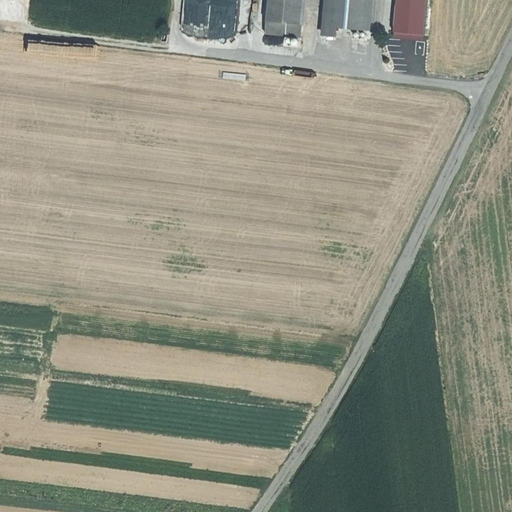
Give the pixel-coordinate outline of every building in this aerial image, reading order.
[(208,13),(209,0),(171,0),(171,10),(208,13)] [(271,0),(270,22),(302,25),(304,0),(271,0)] [(336,28),(370,31),(372,0),(329,0),(327,27),(336,28)] [(268,35),(301,38),(302,25),(270,22),(268,35)] [(327,27),(326,37),(335,38),(336,28),(327,27)]
